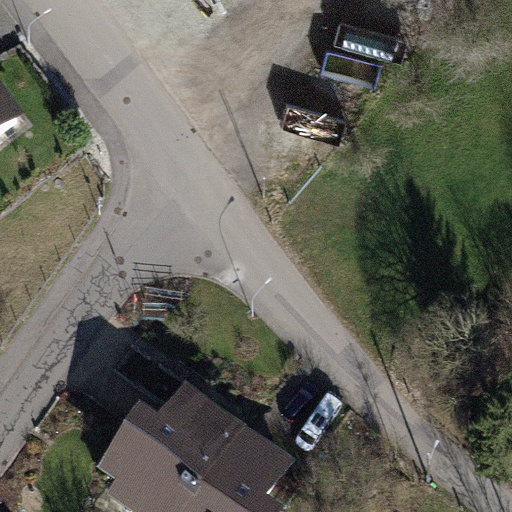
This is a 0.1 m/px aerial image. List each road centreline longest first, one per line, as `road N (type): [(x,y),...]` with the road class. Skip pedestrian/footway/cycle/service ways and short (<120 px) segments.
road 1 (residential): [(511,510),(417,439),(202,192)]
road 2 (residential): [(202,192),(125,263),(0,432)]
road 3 (residential): [(202,192),(53,0)]
